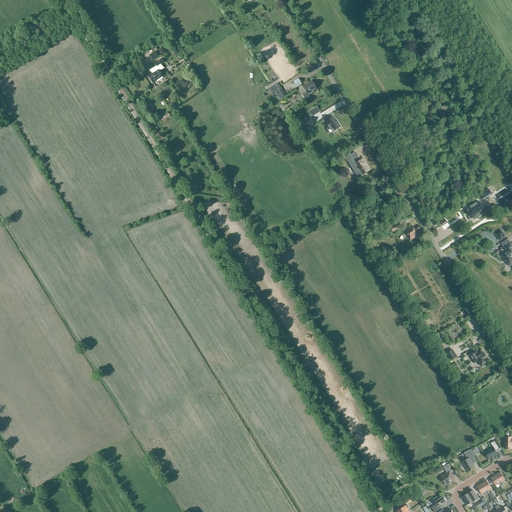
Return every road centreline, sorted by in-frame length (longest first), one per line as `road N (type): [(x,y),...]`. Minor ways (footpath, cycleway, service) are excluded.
road 1 (track): [(379,505),(63,0)]
road 2 (unclassified): [(511,366),(282,0)]
